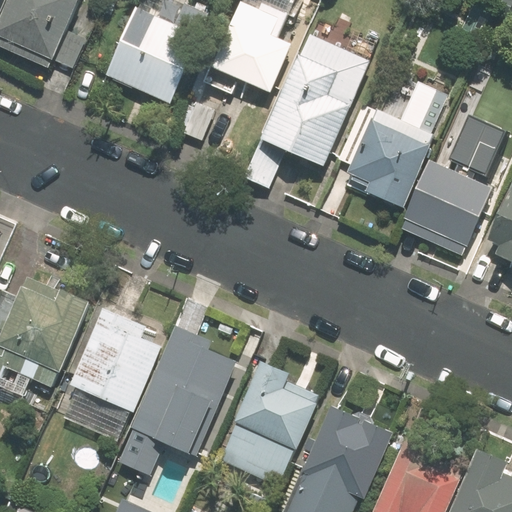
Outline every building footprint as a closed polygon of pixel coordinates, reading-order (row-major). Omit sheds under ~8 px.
[(9,0),(0,20),(0,52),(48,74),(53,62),(73,71),(87,41),(67,32),(81,0),(9,0)] [(208,20),(162,0),(139,0),(105,78),(169,107),(208,20)] [(277,41),(289,16),(261,3),(257,13),(241,5),(210,72),(268,99),(292,48),(277,41)] [(285,159),(321,174),(370,64),(308,37),(243,183),(269,194),(285,159)] [(403,215),(436,139),(420,132),(435,95),(417,87),(401,124),(371,111),(346,168),(343,176),(369,188),(364,198),(403,215)] [(203,144),(217,112),(194,102),(180,134),(203,144)] [(506,138),(468,120),(447,166),(485,183),(506,138)] [(491,196),(427,167),(398,231),(461,260),(491,196)] [(492,261),(511,269),(511,183),(486,246),(496,250),(492,261)] [(3,295),(0,301),(0,336),(1,337),(0,340),(0,383),(4,373),(53,393),(88,308),(24,281),(16,300),(3,295)] [(144,333),(102,314),(68,390),(131,419),(163,349),(142,339),(144,333)] [(213,349),(177,332),(129,433),(194,463),(238,370),(209,356),(213,349)] [(320,396),(258,368),(217,462),(279,489),(320,396)] [(353,511),(358,501),(365,504),(393,438),(331,412),(288,511),(353,511)] [(402,449),(375,511),(447,511),(463,475),(402,449)] [(511,511),(511,481),(502,478),(506,467),(475,454),(450,511),(511,511)] [(146,511),(122,502),(117,511),(146,511)]
